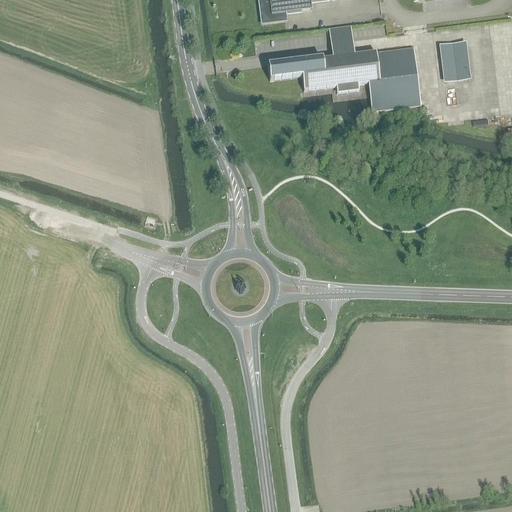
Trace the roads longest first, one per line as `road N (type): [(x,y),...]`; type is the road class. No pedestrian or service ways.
road 1 (unclassified): [(241,511),(221,390),(201,363),(142,321),(141,289),(153,259)]
road 2 (unclassified): [(330,290),(511,297)]
road 3 (unclassified): [(287,445),(287,396),(327,340),(330,290)]
road 4 (primary): [(176,0),(191,86),(221,155)]
road 5 (unclassified): [(390,0),(403,16),(417,18),(504,0)]
road 6 (primary): [(269,511),(253,390)]
